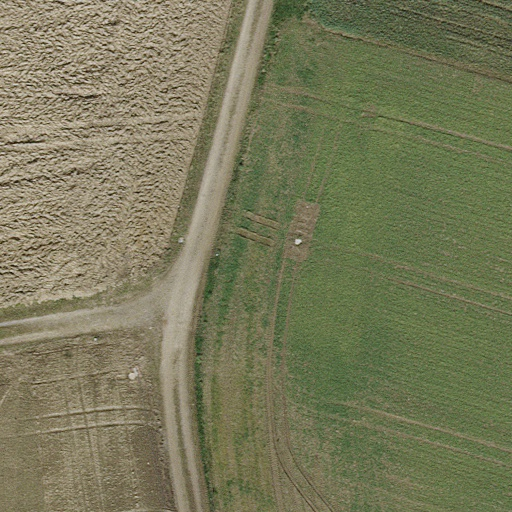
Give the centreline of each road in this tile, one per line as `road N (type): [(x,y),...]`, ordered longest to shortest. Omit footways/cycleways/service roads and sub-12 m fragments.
road 1 (track): [(259,0),(183,305),(176,376),(193,511)]
road 2 (track): [(0,331),(183,305)]
